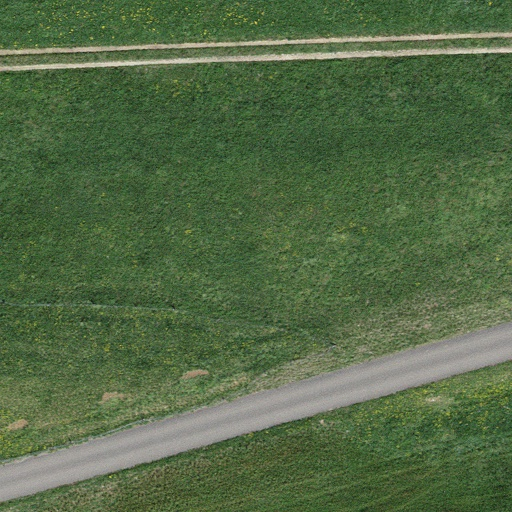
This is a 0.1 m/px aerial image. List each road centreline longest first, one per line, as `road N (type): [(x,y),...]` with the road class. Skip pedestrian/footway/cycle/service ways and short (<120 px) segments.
road 1 (unclassified): [(0,471),(511,329)]
road 2 (track): [(511,33),(0,59)]
